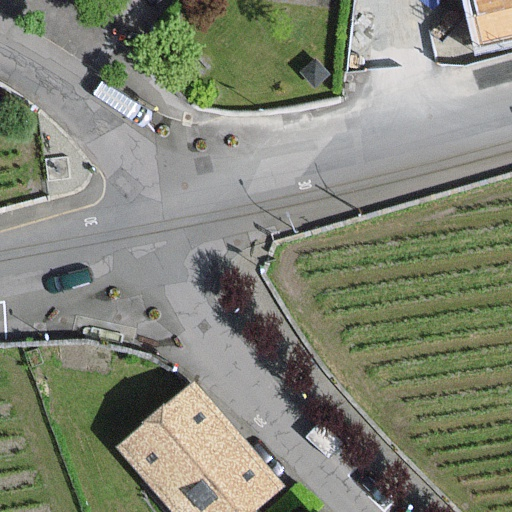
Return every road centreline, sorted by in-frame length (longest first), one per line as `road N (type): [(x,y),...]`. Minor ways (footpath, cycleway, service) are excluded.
road 1 (residential): [(156,227),(253,183),(511,109)]
road 2 (residential): [(369,511),(207,347),(156,227)]
road 3 (residential): [(0,60),(95,116),(156,227)]
road 4 (residential): [(156,227),(91,252),(0,272)]
